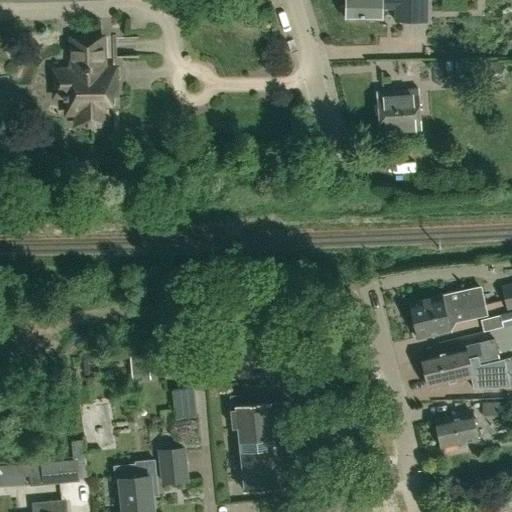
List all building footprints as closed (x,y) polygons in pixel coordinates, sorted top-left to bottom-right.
[(427,21),(427,0),(345,0),(345,19),(381,19),(382,8),(395,8),(395,20),(427,21)] [(104,78),(103,38),(71,39),(73,79),(63,79),(59,81),(56,84),(55,88),(57,92),(60,94),(64,95),(64,99),(67,99),(68,113),(86,112),(86,123),(107,123),(107,107),(115,107),(115,78),(104,78)] [(456,80),(501,81),(500,61),(456,61),(456,80)] [(379,111),(418,108),(417,88),(377,91),(379,111)] [(380,132),(420,129),(418,108),(379,111),(380,132)] [(506,310),(511,308),(511,282),(501,285),(506,310)] [(464,311),(487,306),(482,287),(410,304),(414,321),(464,309),(464,311)] [(419,339),(453,331),(451,324),(466,321),(464,311),(464,309),(414,321),(419,339)] [(511,310),(500,313),(500,314),(503,326),(503,327),(511,325),(511,310)] [(500,360),(495,340),(422,357),(425,371),(443,367),(443,368),(458,365),(457,360),(469,357),(470,361),(479,359),(481,364),(500,360)] [(148,354),(131,355),(133,379),(151,378),(148,354)] [(470,361),(469,357),(457,360),(458,365),(443,368),(443,367),(425,371),(429,388),(484,375),(483,372),(501,368),(500,360),(481,364),(479,359),(470,361)] [(346,391),(362,386),(358,371),(341,376),(346,391)] [(177,417),(179,417),(198,414),(194,386),(177,388),(173,389),(177,417)] [(298,483),(289,399),(243,404),(242,394),(229,396),(231,408),(230,408),(232,427),(233,427),(238,426),(245,490),(279,487),(278,485),(298,483)] [(483,415),(508,415),(507,401),(482,402),(483,415)] [(442,448),(476,440),(470,412),(436,420),(442,448)] [(0,476),(42,474),(43,484),(79,481),(79,478),(88,477),(86,459),(84,440),(71,441),(73,459),(41,462),(40,462),(0,464),(0,476)] [(162,481),(186,478),(183,447),(159,449),(162,481)] [(116,480),(120,480),(123,511),(153,511),(150,482),(156,482),(154,459),(143,460),(135,461),(135,464),(114,466),(116,480)] [(62,511),(62,500),(47,502),(33,503),(33,511),(62,511)]
